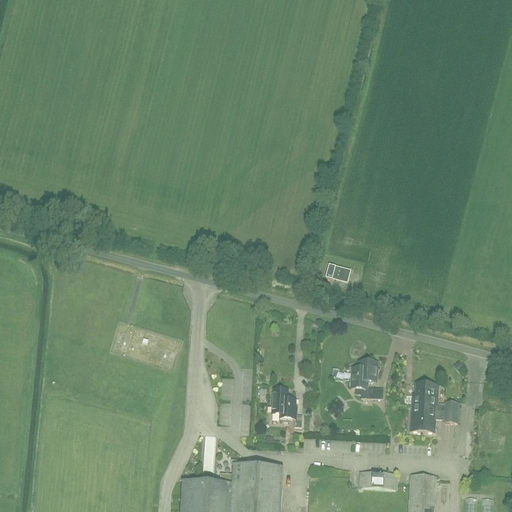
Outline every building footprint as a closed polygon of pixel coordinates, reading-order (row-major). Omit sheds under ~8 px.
[(347,285),(350,274),(335,270),(336,269),(329,267),(326,280),(333,282),(333,281),(347,285)] [(169,351),(164,366),(175,370),(181,355),(169,351)] [(358,369),(352,369),(351,389),(355,390),(355,396),(361,396),(361,400),(373,400),(374,389),(367,389),(368,383),(377,384),(378,363),(359,362),(358,369)] [(453,367),(458,374),(464,369),(459,362),(453,367)] [(414,398),(412,398),(410,433),(435,434),(436,420),(439,420),(444,420),(444,424),(458,425),(459,405),(445,404),(445,405),(437,405),(438,386),(415,385),(414,398)] [(271,416),(279,416),(279,420),(295,420),(294,429),(302,429),(302,417),(296,417),(296,412),(295,412),(295,400),(287,400),(287,391),(272,391),(271,416)] [(265,438),(264,446),(273,447),(274,439),(265,438)] [(233,467),(233,476),(220,475),(220,485),(207,484),(182,483),(180,511),(280,511),(283,469),(249,467),(249,466),(248,464),(247,462),(231,462),(231,467),(233,467)] [(359,488),(396,491),(397,475),(360,473),(359,488)] [(411,477),(408,511),(434,511),(436,478),(411,477)] [(476,511),(477,500),(465,500),(464,511),(476,511)] [(492,511),(493,501),(481,501),(480,511),(492,511)]
